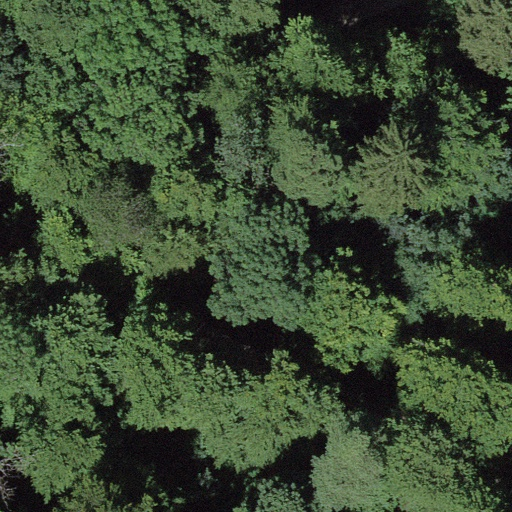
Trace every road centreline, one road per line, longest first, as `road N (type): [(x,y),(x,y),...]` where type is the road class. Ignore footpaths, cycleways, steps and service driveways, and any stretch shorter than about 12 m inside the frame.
road 1 (track): [(0,241),(511,484)]
road 2 (track): [(387,0),(0,160)]
